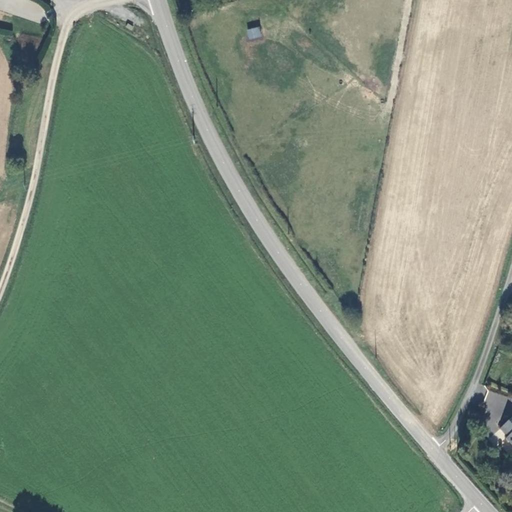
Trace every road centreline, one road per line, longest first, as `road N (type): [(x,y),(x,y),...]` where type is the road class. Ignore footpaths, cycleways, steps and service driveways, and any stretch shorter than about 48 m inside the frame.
road 1 (tertiary): [(159,0),(213,146),(256,217),(434,451)]
road 2 (unclassified): [(74,4),(0,290)]
road 3 (unclassified): [(434,451),(473,385),(511,278)]
